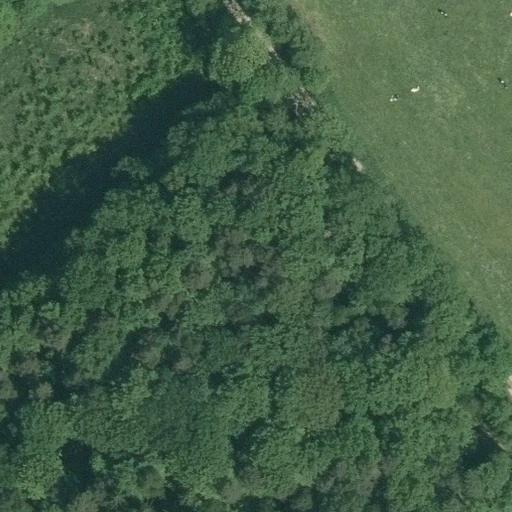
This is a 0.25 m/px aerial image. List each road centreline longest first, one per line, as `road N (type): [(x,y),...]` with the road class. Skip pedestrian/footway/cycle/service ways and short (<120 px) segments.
road 1 (track): [(511,474),(419,411),(328,410),(0,442)]
road 2 (track): [(241,0),(511,379)]
